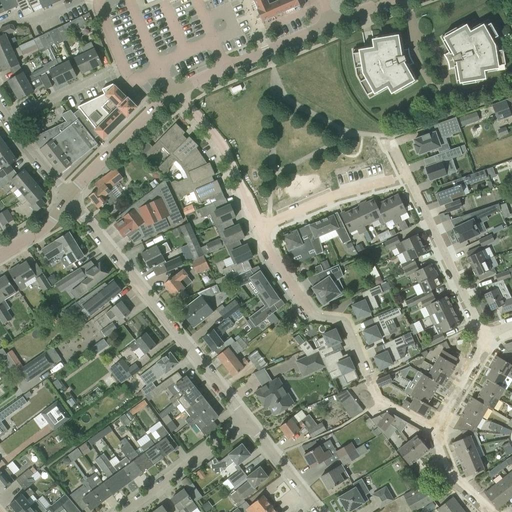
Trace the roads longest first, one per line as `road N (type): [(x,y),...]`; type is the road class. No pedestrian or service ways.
road 1 (residential): [(246,421),(70,199)]
road 2 (residential): [(485,339),(389,142)]
road 3 (residential): [(368,380),(344,322),(311,314),(261,228)]
road 4 (unclassified): [(173,92),(332,21)]
road 5 (residential): [(261,228),(223,143),(173,92)]
road 6 (residential): [(125,511),(246,421)]
road 7 (unclassified): [(70,199),(173,92)]
road 8 (residential): [(390,183),(261,228)]
